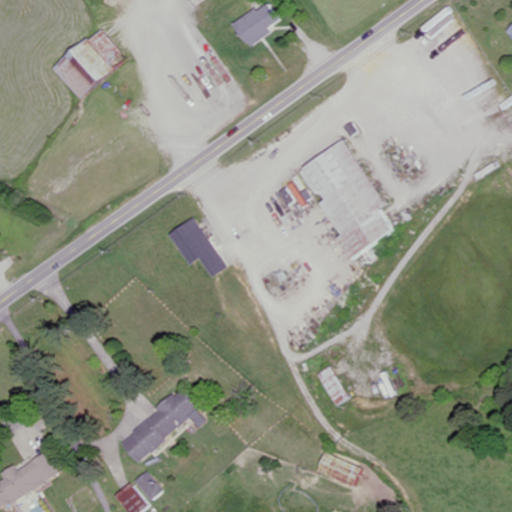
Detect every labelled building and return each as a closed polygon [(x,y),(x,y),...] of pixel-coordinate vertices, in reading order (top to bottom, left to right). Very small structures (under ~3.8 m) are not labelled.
[(238,24),(252,48),(275,34),(272,28),(283,22),(272,3),(238,24)] [(83,98),(133,62),(109,30),(59,66),(83,98)] [(469,54),(477,63),(483,57),(475,48),(469,54)] [(304,171),(320,196),(322,195),(348,237),(344,240),(357,260),(402,232),(387,209),(393,206),(351,141),(304,171)] [(193,267),(206,259),(217,278),(230,270),(200,219),(174,234),(193,267)] [(353,399),(334,367),(321,375),(340,407),(353,399)] [(213,423),(191,393),(125,440),(141,463),(199,421),(205,429),(213,423)] [(370,469),(333,454),(325,474),(362,489),(370,469)] [(0,511),(63,477),(50,455),(21,471),(19,467),(5,475),(8,481),(0,485),(0,511)] [(170,492),(152,472),(141,483),(158,502),(170,492)] [(133,511),(149,511),(155,507),(137,485),(122,498),(133,511)]
